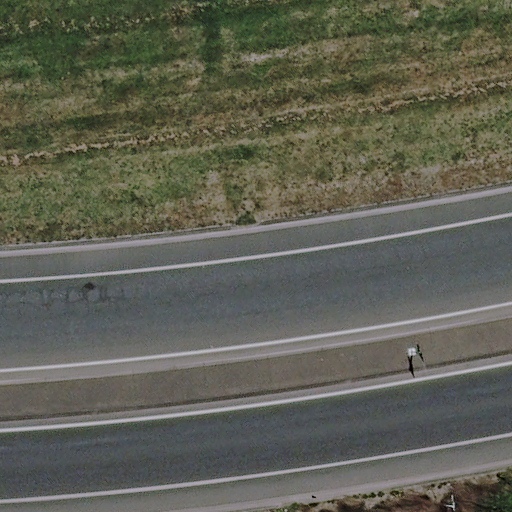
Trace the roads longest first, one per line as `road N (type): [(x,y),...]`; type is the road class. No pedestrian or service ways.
road 1 (primary): [(511,390),(319,431),(0,465)]
road 2 (primary): [(0,327),(301,299),(511,255)]
